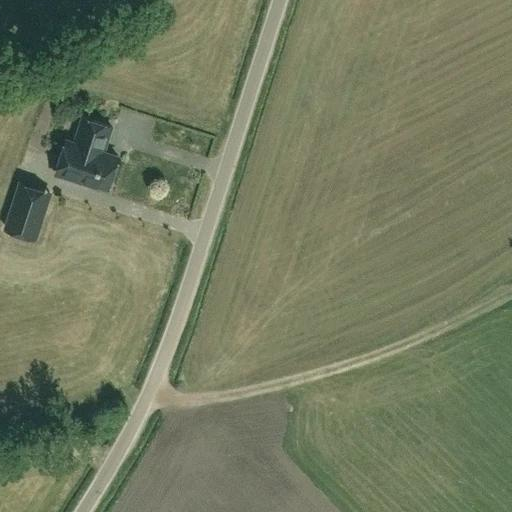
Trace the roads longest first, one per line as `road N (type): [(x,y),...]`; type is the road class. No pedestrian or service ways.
road 1 (unclassified): [(81,511),(125,443),(168,347),(278,0)]
road 2 (unknown): [(145,403),(351,355)]
